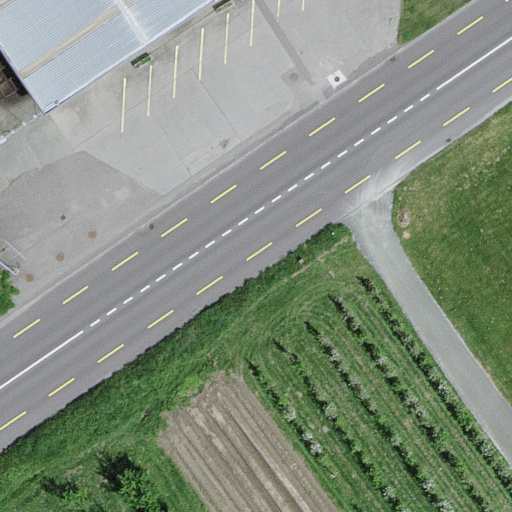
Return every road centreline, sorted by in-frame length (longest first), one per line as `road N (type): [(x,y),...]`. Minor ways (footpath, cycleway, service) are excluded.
road 1 (primary): [(0,408),(511,57)]
road 2 (primary): [(511,16),(0,361)]
road 3 (track): [(511,441),(398,271),(327,141)]
